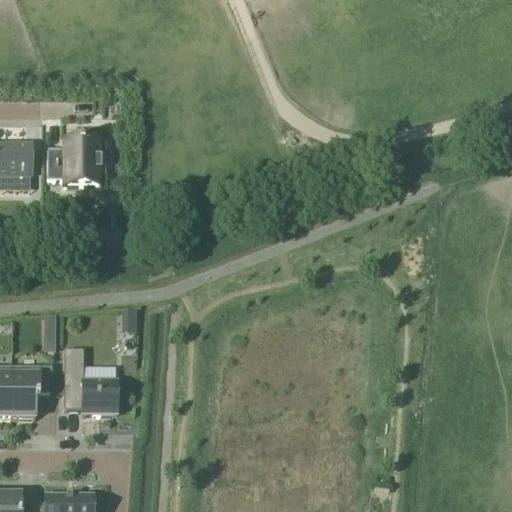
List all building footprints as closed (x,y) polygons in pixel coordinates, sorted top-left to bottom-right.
[(66,190),(101,190),(101,179),(108,179),(108,158),(101,158),(101,147),(66,147),(66,154),(41,154),(41,185),(66,185),(66,190)] [(0,181),(29,181),(29,150),(0,149),(0,181)] [(121,326),(136,326),(136,315),(121,315),(121,326)] [(81,414),(81,420),(85,420),(95,420),(116,420),(116,386),(82,386),(82,354),(63,354),(63,414),(81,414)] [(0,423),(10,424),(11,371),(0,370),(0,423)] [(34,424),(34,408),(38,404),(38,397),(51,397),(51,371),(11,371),(10,424),(34,424)] [(19,511),(20,500),(0,500),(0,511),(19,511)] [(96,511),(96,509),(92,509),(92,501),(73,501),(73,500),(63,500),(63,501),(44,501),(44,511),(96,511)]
